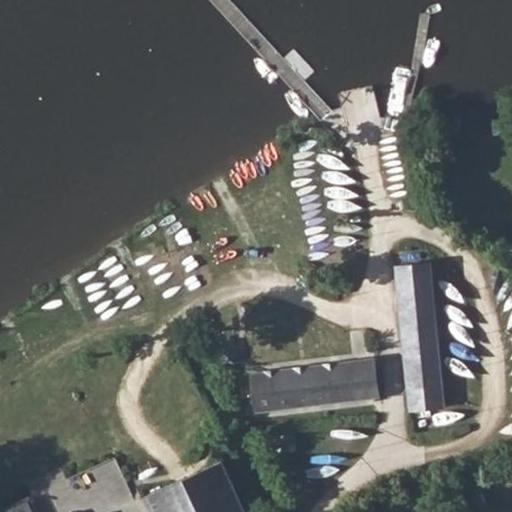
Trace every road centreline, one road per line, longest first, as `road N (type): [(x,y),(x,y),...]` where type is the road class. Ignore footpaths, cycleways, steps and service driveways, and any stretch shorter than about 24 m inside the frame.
road 1 (track): [(329,511),(373,460),(393,406),(382,334),(268,282),(222,289),(155,339),(129,388),(130,428),(166,460)]
road 2 (track): [(373,460),(425,460),(469,447),(492,420),(495,379),(479,278),(462,258),(388,213),(359,116)]
road 3 (track): [(382,334),(375,266),(388,213)]
